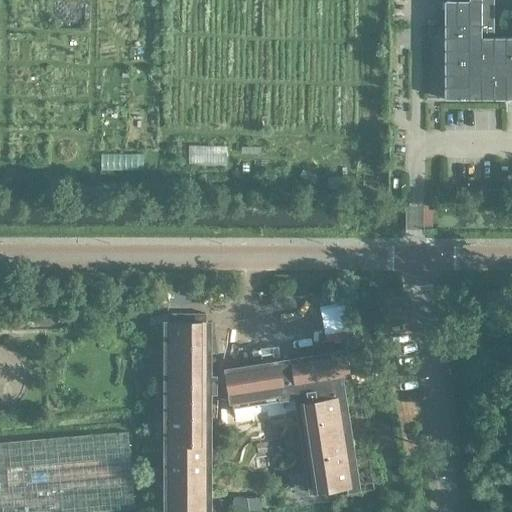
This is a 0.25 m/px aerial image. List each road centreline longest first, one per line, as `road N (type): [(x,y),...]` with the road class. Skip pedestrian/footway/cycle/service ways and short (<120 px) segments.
road 1 (unclassified): [(0,257),(417,260)]
road 2 (residential): [(417,260),(447,511)]
